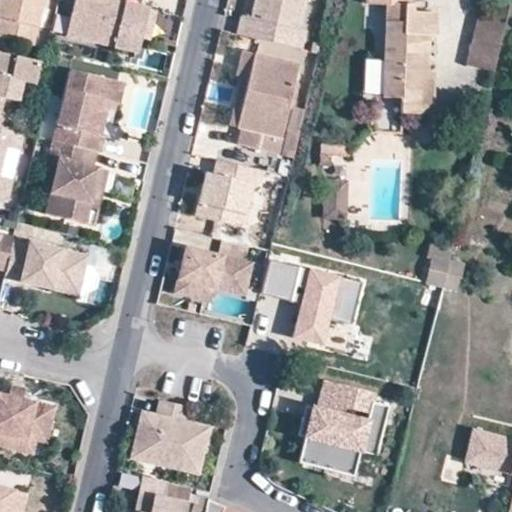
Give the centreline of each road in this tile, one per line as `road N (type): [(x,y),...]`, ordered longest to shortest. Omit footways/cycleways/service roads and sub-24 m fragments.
road 1 (residential): [(128,345),(209,0)]
road 2 (residential): [(128,345),(258,383),(241,458),(250,491),(295,511)]
road 3 (residential): [(89,511),(122,368)]
road 4 (residential): [(122,368),(0,341)]
